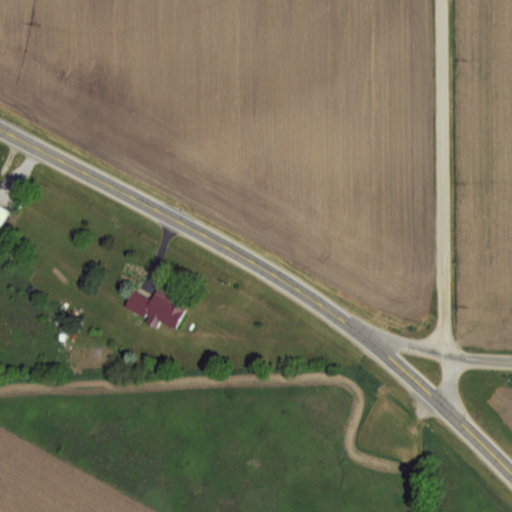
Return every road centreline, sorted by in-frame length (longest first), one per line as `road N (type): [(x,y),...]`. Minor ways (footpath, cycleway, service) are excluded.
road 1 (primary): [(511,478),(354,330),(277,277),(0,130)]
road 2 (residential): [(449,413),(446,0)]
road 3 (residential): [(354,330),(449,356),(511,361)]
